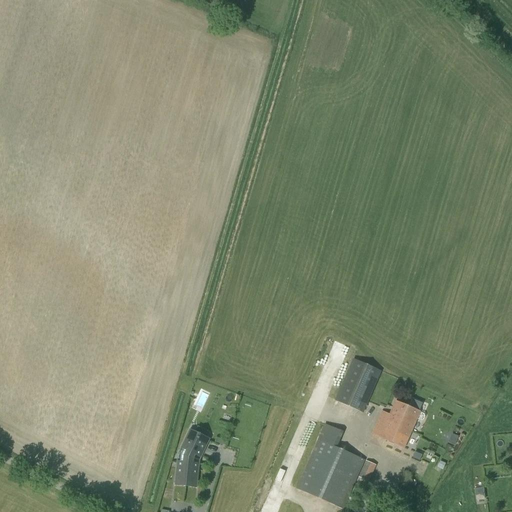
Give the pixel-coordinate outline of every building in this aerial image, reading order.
[(363,413),(382,372),(353,360),(334,401),(363,413)] [(389,415),(379,437),(403,448),(406,443),(407,439),(410,434),(411,431),(416,419),(421,421),(423,420),(424,416),(424,414),(419,412),(420,412),(395,401),(395,403),(389,415)] [(343,510),(365,460),(338,449),(343,432),(324,424),(296,489),(343,510)] [(175,466),(186,467),(197,468),(198,461),(209,436),(188,427),(176,455),(175,466)] [(369,482),(376,465),(366,461),(358,477),(369,482)] [(172,490),(183,492),(186,467),(175,466),(172,490)] [(194,493),(197,468),(186,467),(183,492),(194,493)] [(487,500),(486,488),(477,489),(478,501),(487,500)]
